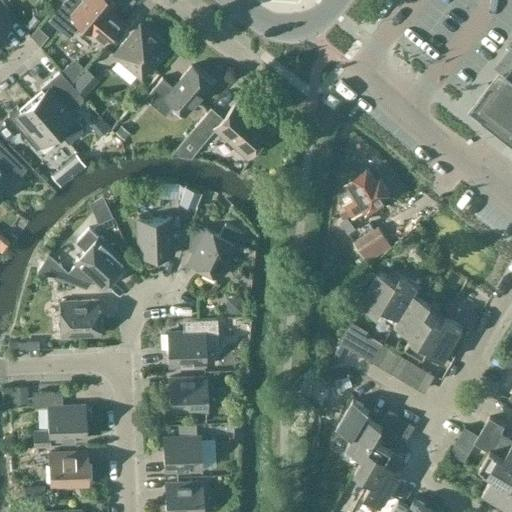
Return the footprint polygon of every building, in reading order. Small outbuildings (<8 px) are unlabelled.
[(110,8),(116,1),(115,0),(63,0),(48,19),(70,37),(83,22),(104,40),(122,18),(110,8)] [(0,14),(0,33),(9,26),(0,14)] [(114,53),(138,74),(156,53),(158,54),(162,49),(161,47),(165,43),(141,21),(114,53)] [(38,27),(31,35),(39,45),(48,35),(38,27)] [(111,59),(106,67),(126,79),(131,71),(111,59)] [(69,64),(61,71),(72,83),(84,69),(78,63),(73,68),(69,64)] [(173,104),(184,113),(212,81),(192,64),(175,83),(163,74),(145,94),(166,112),(173,104)] [(81,109),(77,105),(84,100),(83,96),(72,83),(61,71),(60,69),(52,76),(42,84),(44,87),(33,97),(71,142),(83,131),(83,125),(74,115),(81,109)] [(86,69),(73,84),(85,94),(98,79),(86,69)] [(487,103),(485,104),(487,106),(487,105),(511,124),(511,83),(506,79),(487,103)] [(69,143),(71,142),(33,97),(21,107),(19,104),(9,113),(38,146),(57,130),(69,143)] [(215,128),(247,155),(269,129),(237,101),(224,115),(212,105),(190,130),(203,141),(215,128)] [(0,131),(6,138),(13,132),(4,122),(0,125),(0,131)] [(121,127),(116,132),(124,140),(129,135),(121,127)] [(0,184),(10,173),(16,178),(24,169),(0,141),(0,184)] [(72,176),(84,166),(75,154),(63,165),(72,176)] [(350,210),(342,214),(345,219),(353,215),(354,216),(365,209),(367,213),(385,202),(383,197),(390,193),(381,178),(376,180),(368,168),(355,176),(343,183),(353,198),(346,203),(350,210)] [(178,198),(179,182),(156,181),(155,196),(178,198)] [(184,185),(178,203),(194,208),(200,191),(184,185)] [(172,214),(138,215),(140,254),(143,257),(154,256),(156,253),(174,252),(172,214)] [(220,273),(240,228),(225,221),(221,231),(206,224),(205,228),(192,223),(181,245),(194,251),(190,259),(220,273)] [(393,246),(387,238),(379,225),(355,240),(369,261),(393,246)] [(84,249),(75,258),(103,284),(115,272),(121,273),(127,266),(125,260),(126,259),(99,233),(97,235),(89,227),(76,241),(84,249)] [(0,233),(0,249),(0,250),(8,240),(0,233)] [(48,253),(37,269),(62,279),(68,272),(48,253)] [(378,313),(382,306),(397,281),(381,271),(367,294),(359,290),(354,299),(362,303),(378,313)] [(382,306),(378,313),(396,323),(419,284),(402,274),(397,281),(382,306)] [(413,333),(427,311),(432,302),(437,295),(419,284),(396,323),(413,333)] [(241,296),(231,296),(228,300),(228,314),(242,314),(241,296)] [(60,299),(61,333),(100,332),(100,330),(104,327),(104,318),(99,315),(98,298),(60,299)] [(471,310),(464,322),(473,328),(480,315),(471,310)] [(424,354),(427,348),(443,321),(427,311),(413,333),(407,344),(424,354)] [(445,359),(464,328),(446,317),(443,321),(427,348),(445,359)] [(207,362),(206,347),(218,347),(218,318),(183,319),(183,329),(167,330),(169,364),(207,362)] [(366,333),(367,334),(369,330),(351,320),(339,341),(356,351),(366,333)] [(38,338),(28,338),(29,347),(30,347),(39,347),(38,338)] [(375,339),(365,356),(374,361),(384,344),(375,339)] [(392,349),(382,366),(391,371),(401,354),(392,349)] [(401,354),(391,371),(399,376),(410,359),(401,354)] [(511,359),(504,355),(498,365),(508,371),(511,365),(511,359)] [(426,392),(436,375),(418,364),(408,382),(426,392)] [(500,388),(509,392),(511,385),(511,374),(507,372),(500,388)] [(170,410),(209,408),(207,374),(169,375),(170,410)] [(341,378),(330,381),(333,393),(344,390),(341,378)] [(27,387),(13,387),(14,403),(28,403),(27,387)] [(62,391),(32,393),(32,406),(48,406),(49,428),(33,429),(33,447),(51,446),(50,438),(88,436),(87,421),(91,418),(91,409),(86,405),(86,402),(63,403),(62,391)] [(384,424),(382,423),(368,414),(371,408),(356,398),(339,425),(354,435),(347,445),(365,456),(376,438),(384,424)] [(391,428),(399,415),(390,409),(382,423),(384,424),(391,428)] [(206,412),(194,412),(194,421),(206,421),(206,412)] [(481,432),(475,441),(489,449),(491,446),(511,458),(511,434),(503,429),(506,423),(491,415),(481,432)] [(179,434),(163,434),(165,469),(203,467),(202,433),(196,433),(195,424),(179,424),(179,434)] [(475,441),(481,432),(467,424),(451,450),(465,459),(475,441)] [(374,480),(385,462),(393,449),(376,438),(365,456),(357,469),(374,480)] [(511,482),(511,458),(491,446),(489,449),(480,463),(494,472),(511,482)] [(49,450),(50,484),(90,482),(88,448),(49,450)] [(366,494),(361,503),(373,510),(371,511),(394,511),(400,502),(389,495),(402,473),(398,470),(405,458),(392,451),(385,462),(374,480),(366,494)] [(511,482),(494,472),(484,489),(511,505),(511,482)] [(166,511),(204,511),(203,479),(165,481),(166,511)] [(44,500),(44,490),(26,491),(26,501),(44,500)] [(432,511),(434,509),(416,498),(410,508),(400,502),(394,511),(432,511)]
